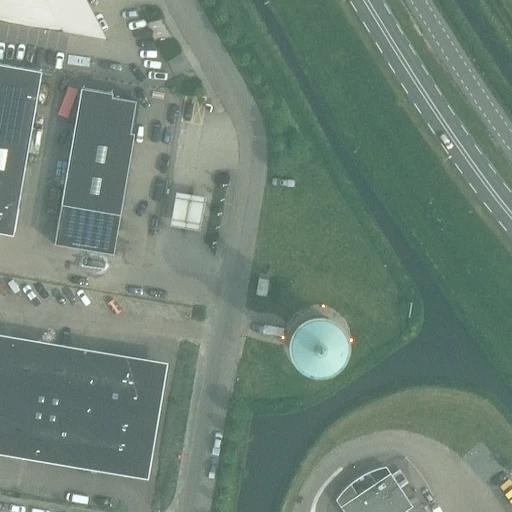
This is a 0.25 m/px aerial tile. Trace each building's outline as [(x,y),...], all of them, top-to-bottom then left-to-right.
[(0,0),(0,22),(97,39),(77,0),(0,0)] [(0,64),(0,126),(30,132),(41,72),(0,64)] [(112,94),(80,88),(53,243),(113,253),(133,134),(130,133),(135,101),(111,97),(112,94)] [(0,126),(0,233),(12,236),(30,132),(0,126)] [(205,197),(175,193),(170,227),(201,231),(205,197)] [(256,295),(265,296),(268,280),(258,279),(256,295)] [(293,345),(295,350),(298,355),(301,358),(306,361),(311,363),(316,364),(321,363),(326,361),(331,359),(335,355),(338,350),(339,345),(340,340),(340,335),(338,330),(335,325),(331,322),(327,319),(322,317),(317,316),(311,317),(306,319),(302,321),(298,325),(295,330),(293,334),(293,340),(293,345)] [(129,329),(129,347),(143,348),(143,329),(129,329)] [(2,384),(9,340),(0,338),(0,394),(0,395),(2,384)] [(9,340),(2,384),(33,389),(40,345),(9,340)] [(72,351),(40,345),(33,389),(65,394),(72,351)] [(102,356),(72,351),(65,394),(95,399),(102,356)] [(155,371),(101,362),(95,399),(149,408),(155,371)] [(33,389),(2,384),(0,395),(0,396),(0,450),(22,454),(33,389)] [(22,454),(54,460),(55,454),(65,394),(33,389),(22,454)] [(85,459),(95,399),(65,394),(55,454),(85,459)] [(95,399),(85,459),(139,468),(149,408),(95,399)] [(335,500),(342,511),(403,511),(412,507),(385,467),(373,470),(362,475),(352,482),(342,491),(335,500)]
